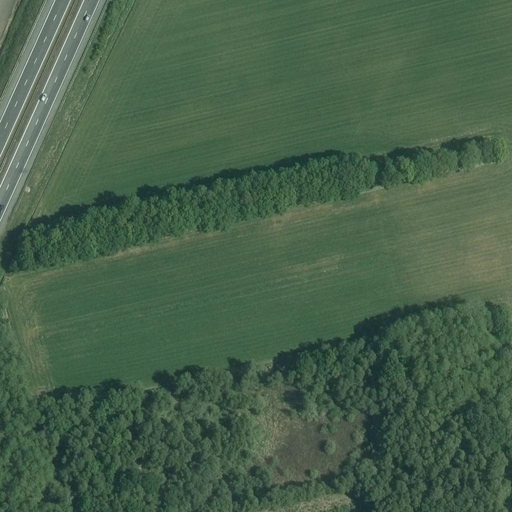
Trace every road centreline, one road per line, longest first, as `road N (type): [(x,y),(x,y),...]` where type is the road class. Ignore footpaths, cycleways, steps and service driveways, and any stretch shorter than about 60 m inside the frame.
road 1 (motorway): [(0,206),(93,0)]
road 2 (motorway): [(63,0),(0,140)]
